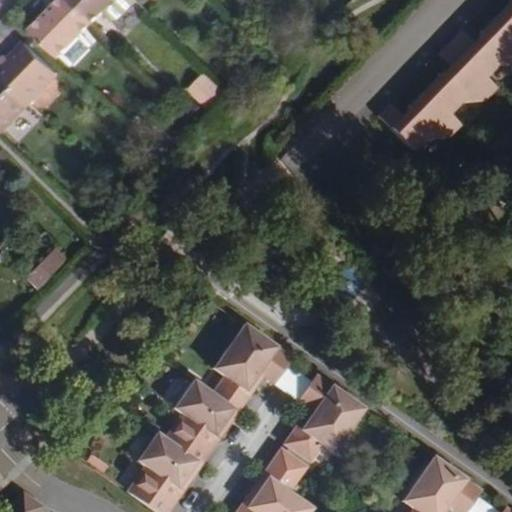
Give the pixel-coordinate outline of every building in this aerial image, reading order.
[(92,25),(65,0),(59,0),(43,18),(30,31),(58,59),(62,56),(82,36),(92,25)] [(65,0),(92,25),(104,13),(117,0),(65,0)] [(111,21),(119,21),(138,1),(136,0),(117,0),(104,13),(111,21)] [(511,1),(508,6),(506,4),(471,40),(473,43),(466,50),(443,74),(436,81),(434,79),(401,114),(402,116),(396,123),(383,136),(406,159),(419,145),(441,143),(453,132),(443,120),(455,107),(478,106),(489,94),(478,83),(489,71),(511,68),(511,1)] [(90,43),(82,36),(62,56),(70,64),(90,43)] [(466,50),(460,44),(436,68),(443,74),(466,50)] [(3,59),(0,61),(0,76),(28,104),(56,76),(26,45),(8,63),(3,59)] [(203,108),(221,92),(204,74),(186,90),(203,108)] [(0,131),(28,104),(0,76),(0,131)] [(396,123),(389,117),(376,130),(383,136),(396,123)] [(48,253),(36,265),(49,279),(61,266),(48,253)] [(41,287),(49,279),(36,265),(28,274),(41,287)] [(41,287),(28,274),(25,277),(38,290),(41,287)] [(208,392),(231,409),(235,412),(248,394),(243,391),(255,373),(260,376),(270,383),(283,364),(288,357),(241,324),(209,368),(220,375),(208,392)] [(282,392),(296,373),(283,364),(270,383),(282,392)] [(260,376),(255,373),(243,391),(248,394),(260,376)] [(308,382),(296,373),(282,392),(295,401),(308,382)] [(363,409),(313,374),(308,382),(295,401),(303,407),(309,411),(298,428),(292,424),(280,441),(287,446),(308,460),(328,432),(341,441),(363,409)] [(177,415),(162,438),(194,461),(198,464),(225,426),(220,423),(231,409),(208,392),(190,380),(170,409),(177,415)] [(309,411),(303,407),(292,424),(298,428),(309,411)] [(235,412),(231,409),(220,423),(225,426),(235,412)] [(194,461),(162,438),(154,433),(134,460),(141,466),(124,492),(152,511),(165,511),(188,479),(183,476),(194,461)] [(283,451),(276,446),(258,473),(263,477),(256,489),(250,485),(230,511),(306,511),(309,509),(285,491),(304,466),(283,451)] [(308,460),(287,446),(283,451),(304,466),(308,460)] [(407,511),(439,511),(443,506),(448,509),(451,511),(464,511),(474,497),(479,490),(431,456),(400,500),(411,508),(407,511)] [(198,464),(194,461),(183,476),(188,479),(198,464)] [(263,477),(258,473),(250,485),(256,489),(263,477)] [(44,511),(46,510),(24,488),(0,511),(44,511)] [(482,511),(487,506),(474,497),(464,511),(482,511)]
